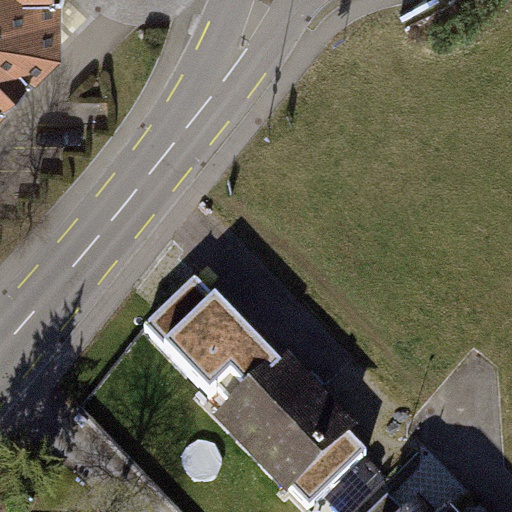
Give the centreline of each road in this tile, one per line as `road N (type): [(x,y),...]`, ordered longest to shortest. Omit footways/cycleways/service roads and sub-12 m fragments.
road 1 (secondary): [(264,0),(205,102),(0,345)]
road 2 (residential): [(0,368),(137,511)]
